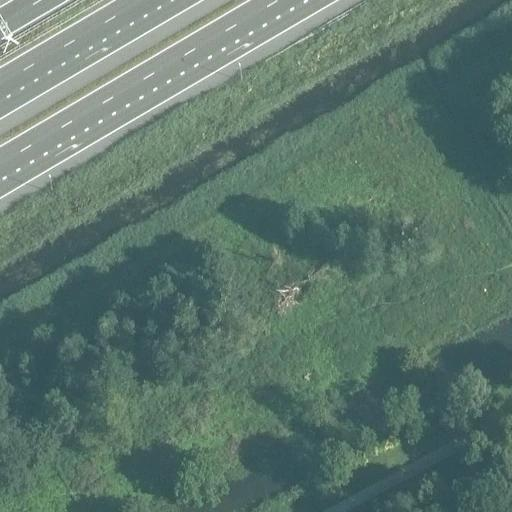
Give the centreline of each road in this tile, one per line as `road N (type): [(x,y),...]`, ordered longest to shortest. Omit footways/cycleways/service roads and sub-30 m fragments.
road 1 (motorway): [(0,169),(288,0)]
road 2 (motorway): [(0,94),(160,0)]
